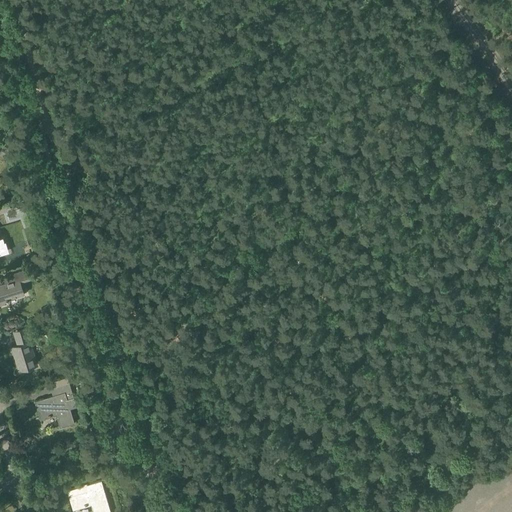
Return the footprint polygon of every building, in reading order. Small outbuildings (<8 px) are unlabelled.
[(0,153),(9,151),(7,143),(0,144),(0,153)] [(17,217),(14,208),(6,210),(9,220),(17,217)] [(0,304),(8,302),(7,299),(23,294),(19,281),(33,277),(30,269),(6,276),(8,283),(4,284),(0,285),(0,304)] [(12,347),(19,371),(36,366),(29,341),(31,340),(29,334),(15,338),(18,345),(12,347)] [(52,396),(34,401),(40,420),(56,415),(60,427),(74,423),(70,409),(77,407),(74,397),(67,399),(67,397),(73,395),(70,383),(57,387),(59,394),(52,396)] [(66,490),(72,509),(92,503),(94,511),(110,511),(101,480),(66,490)]
